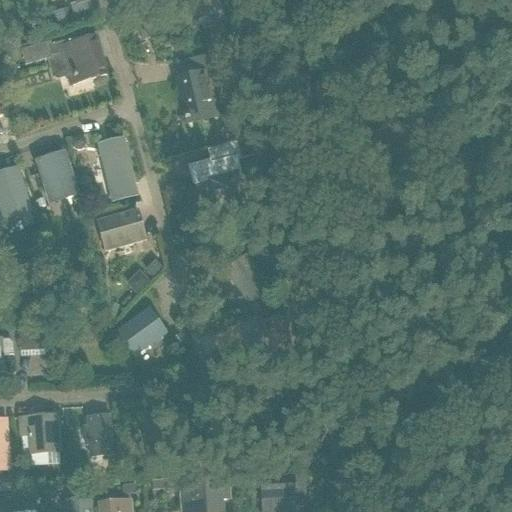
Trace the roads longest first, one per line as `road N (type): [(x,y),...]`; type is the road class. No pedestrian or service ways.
road 1 (track): [(224,0),(368,511)]
road 2 (residential): [(0,403),(208,382),(130,108)]
road 3 (track): [(511,384),(366,506)]
road 4 (residential): [(0,150),(130,108)]
